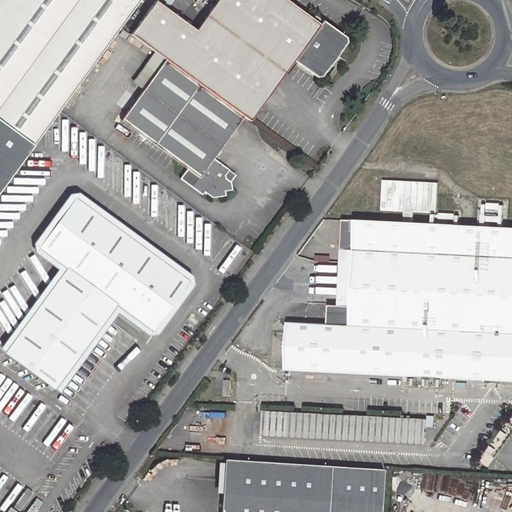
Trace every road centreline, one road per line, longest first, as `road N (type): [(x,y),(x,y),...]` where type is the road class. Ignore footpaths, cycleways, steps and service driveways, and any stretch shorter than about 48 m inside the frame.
road 1 (unknown): [(487,390),(310,387),(248,363),(239,424),(248,440),(443,449),(475,422)]
road 2 (unclassified): [(421,62),(88,511)]
